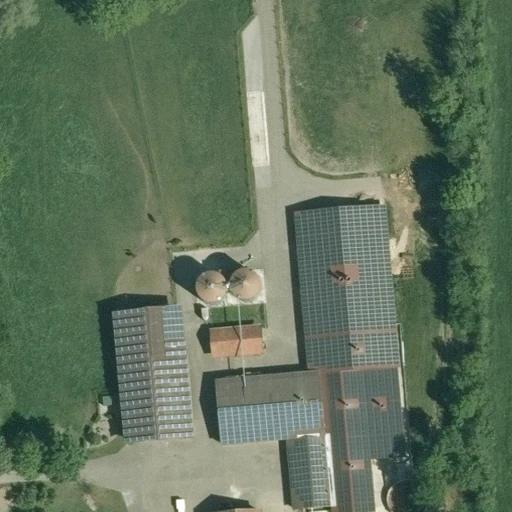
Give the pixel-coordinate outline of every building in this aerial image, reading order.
[(386,203),(294,210),(307,374),(322,373),(363,370),(399,367),(386,203)] [(233,281),(231,286),(231,291),(233,295),(236,299),(240,302),(245,303),(250,303),(255,301),(259,298),(262,293),(262,288),(261,283),(259,278),(255,275),(250,273),(245,272),(240,274),(236,277),(233,281)] [(199,284),(198,289),(198,294),(199,299),(202,303),(207,305),(211,307),(217,306),(222,304),(225,301),(228,296),(229,291),(228,286),(225,281),(221,278),(216,276),(211,276),(206,277),(202,280),(199,284)] [(183,308),(113,314),(125,445),(195,439),(183,308)] [(264,356),(261,326),(210,329),(212,360),(264,356)] [(399,367),(363,370),(370,461),(407,458),(399,367)] [(363,370),(322,373),(327,438),(333,507),(332,511),(374,511),(370,461),(363,370)] [(307,374),(217,381),(223,447),(287,442),(327,438),(322,373),(307,374)] [(293,511),(333,507),(327,438),(287,442),(293,511)] [(411,480),(407,480),(403,480),(400,481),(396,483),(394,485),(392,487),(390,490),(388,493),(388,495),(387,497),(387,501),(387,505),(388,508),(390,510),(390,511),(424,511),(426,511),(427,508),(428,506),(428,503),(428,500),(428,497),(428,495),(427,493),(425,489),(423,486),(420,484),(417,482),(414,481),(411,480)]
